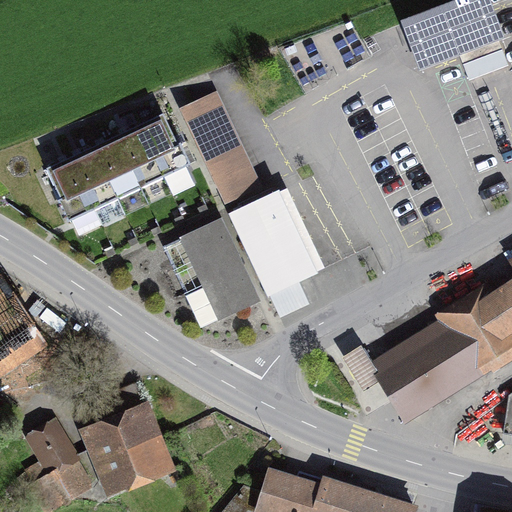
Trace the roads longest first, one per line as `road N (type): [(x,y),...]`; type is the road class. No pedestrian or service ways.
road 1 (residential): [(511,216),(303,333),(247,394)]
road 2 (secondary): [(247,394),(0,236)]
road 3 (secondary): [(511,486),(354,442),(247,394)]
